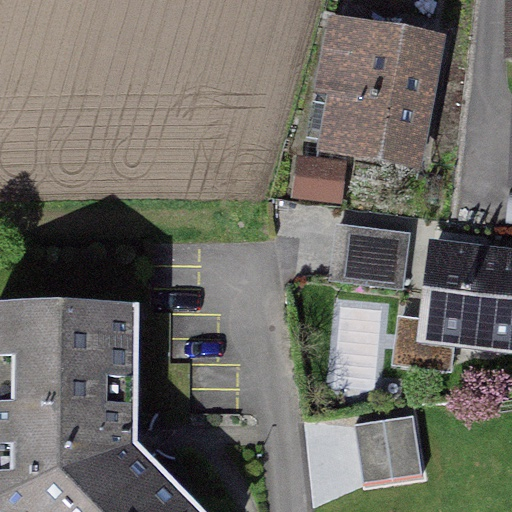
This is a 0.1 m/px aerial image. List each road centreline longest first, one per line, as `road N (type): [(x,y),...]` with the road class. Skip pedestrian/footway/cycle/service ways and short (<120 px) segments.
road 1 (residential): [(279,511),(245,296),(215,233)]
road 2 (track): [(215,233),(0,233)]
